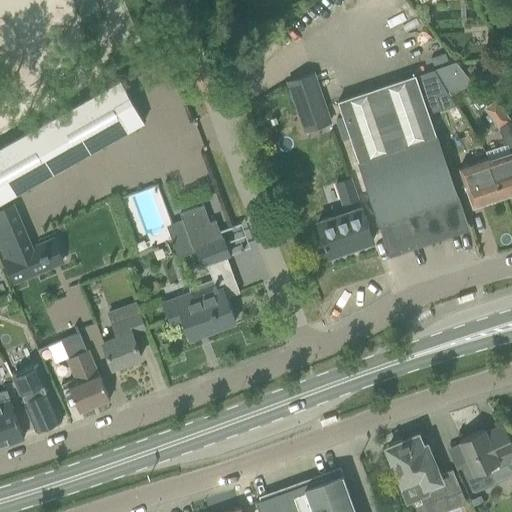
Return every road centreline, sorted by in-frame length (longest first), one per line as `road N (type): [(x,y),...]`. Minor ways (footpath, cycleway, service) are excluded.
road 1 (secondary): [(0,501),(496,329)]
road 2 (unclassified): [(511,374),(104,511)]
road 3 (residential): [(0,464),(309,350)]
road 4 (residential): [(309,350),(212,114)]
road 5 (residential): [(309,350),(381,324),(421,295),(511,269)]
